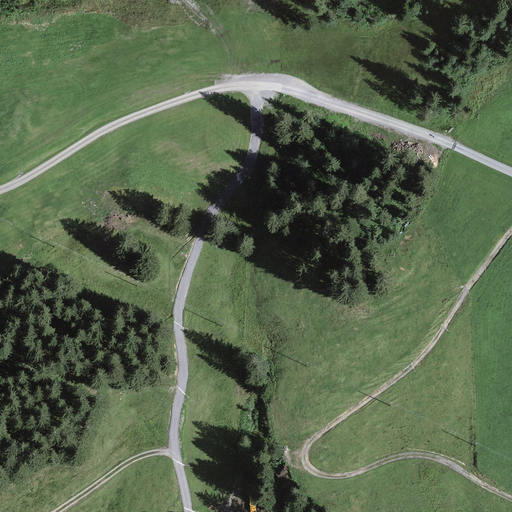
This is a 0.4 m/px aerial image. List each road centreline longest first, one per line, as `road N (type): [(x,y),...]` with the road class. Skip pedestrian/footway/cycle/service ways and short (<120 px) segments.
road 1 (unclassified): [(0,189),(118,123),(241,84),(300,92),(511,171)]
road 2 (track): [(511,500),(436,457),(400,455),(337,476),(309,468),(304,457),(313,438),(423,355),(511,230)]
road 3 (track): [(252,85),(253,153),(202,232),(179,301),(173,430),(188,511)]
road 4 (track): [(55,511),(125,461),(174,447)]
